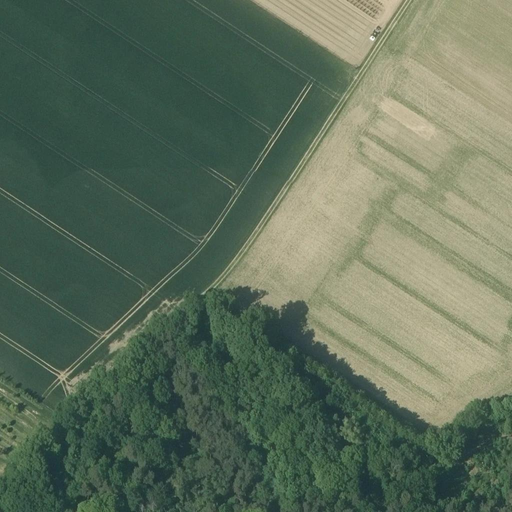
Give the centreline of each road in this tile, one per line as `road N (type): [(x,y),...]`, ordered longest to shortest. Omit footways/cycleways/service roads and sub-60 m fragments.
road 1 (track): [(408,0),(233,266),(0,485)]
road 2 (track): [(199,296),(432,451)]
